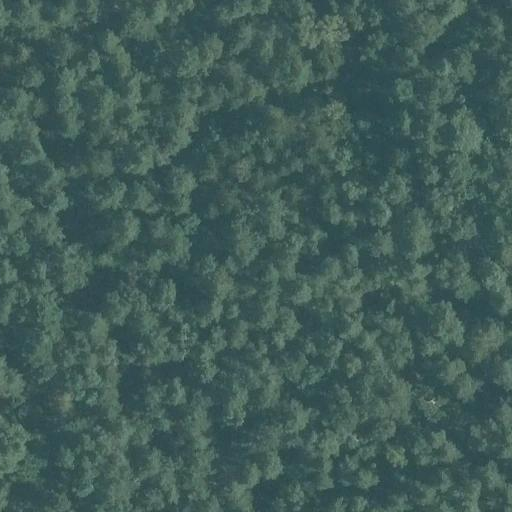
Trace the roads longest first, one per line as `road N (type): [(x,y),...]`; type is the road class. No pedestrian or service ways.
road 1 (track): [(359,511),(411,349),(371,248),(351,165),(347,113),(358,0)]
road 2 (track): [(492,511),(411,349)]
